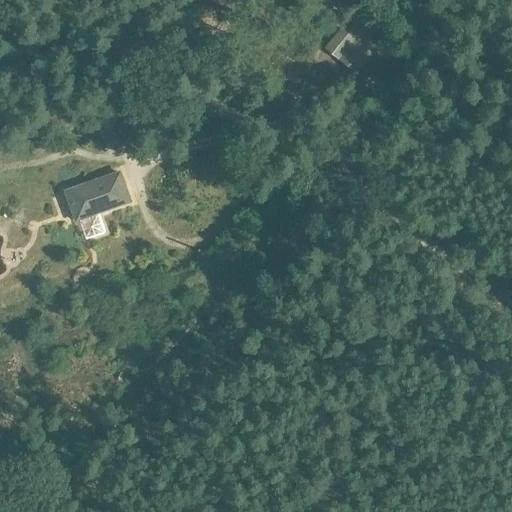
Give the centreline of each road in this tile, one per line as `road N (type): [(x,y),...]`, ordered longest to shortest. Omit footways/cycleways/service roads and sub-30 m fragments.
road 1 (track): [(332,162),(511,300)]
road 2 (track): [(413,0),(413,52),(382,110),(332,162)]
